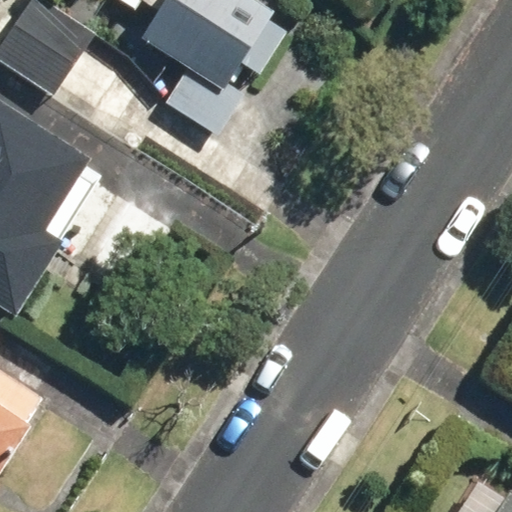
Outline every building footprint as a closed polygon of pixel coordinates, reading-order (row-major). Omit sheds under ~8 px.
[(100,32),(45,0),(22,0),(0,38),(0,61),(62,98),(100,32)] [(0,0),(0,17),(10,0),(0,0)] [(259,0),(142,0),(142,1),(157,11),(143,34),(187,61),(164,98),(226,136),(296,23),(259,0)] [(0,304),(21,316),(113,164),(0,95),(0,304)] [(0,482),(56,403),(0,364),(0,482)] [(511,511),(511,491),(482,473),(457,511),(511,511)]
